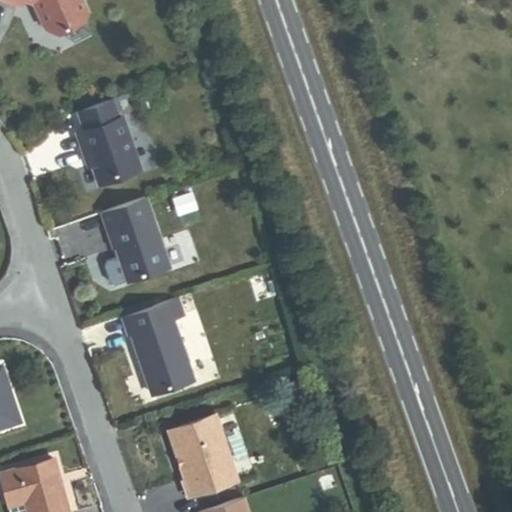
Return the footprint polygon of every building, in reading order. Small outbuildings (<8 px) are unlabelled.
[(82,3),(81,0),(7,0),(19,4),(21,0),(25,0),(33,3),(40,18),(52,23),(78,14),(82,3)] [(118,118),(111,96),(76,108),(84,130),(76,132),(84,154),(87,153),(91,164),(98,183),(140,169),(122,117),(118,118)] [(193,204),(190,194),(176,199),(179,209),(193,204)] [(169,267),(145,198),(101,212),(113,248),(118,247),(120,253),(118,254),(120,260),(127,280),(127,281),(169,267)] [(120,260),(108,264),(105,269),(109,282),(115,285),(127,280),(120,260)] [(268,296),(263,282),(252,285),(257,300),(268,296)] [(172,318),(182,314),(177,298),(122,316),(127,333),(131,332),(151,393),(193,379),(172,318)] [(0,426),(19,420),(1,365),(0,364),(0,426)] [(236,479),(215,415),(169,430),(185,480),(183,481),(187,495),(236,479)] [(324,460),(320,449),(312,452),(315,463),(324,460)] [(68,511),(53,457),(0,472),(0,476),(8,505),(25,500),(28,511),(68,511)]
